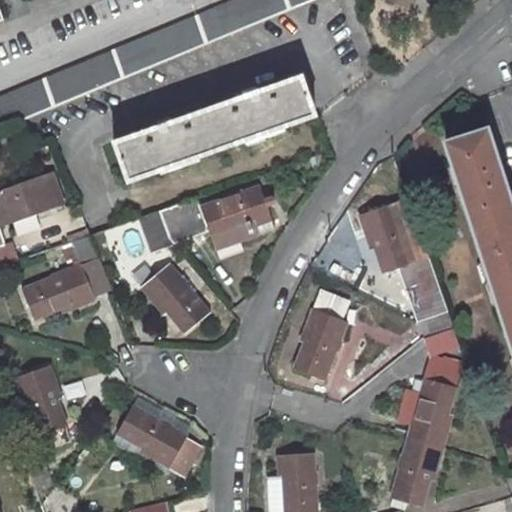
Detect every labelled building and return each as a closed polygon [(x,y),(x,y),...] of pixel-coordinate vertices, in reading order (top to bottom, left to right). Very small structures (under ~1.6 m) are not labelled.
[(234,0),(0,97),(0,129),(312,0),(234,0)] [(302,76),(114,142),(128,182),(316,116),(302,76)] [(511,207),(487,129),(446,143),(511,348),(511,207)] [(52,172),(0,190),(0,247),(6,246),(0,228),(0,227),(64,205),(52,172)] [(197,197),(160,211),(170,239),(174,244),(210,232),(211,236),(247,224),(251,237),(259,234),(256,225),(272,220),(260,186),(201,207),(197,197)] [(394,203),(360,215),(367,236),(371,234),(385,273),(414,263),(409,247),(422,243),(413,216),(400,221),(394,203)] [(152,252),(174,244),(170,239),(160,211),(140,218),(152,252)] [(259,234),(275,228),(272,220),(256,225),(259,234)] [(247,224),(211,236),(216,249),(251,237),(247,224)] [(106,242),(103,231),(91,235),(95,247),(106,242)] [(95,247),(91,235),(60,246),(66,261),(71,259),(75,268),(23,290),(34,318),(62,307),(72,303),(74,308),(95,299),(93,296),(112,288),(95,247)] [(10,246),(0,248),(0,265),(15,260),(10,246)] [(210,312),(169,264),(142,287),(156,304),(160,301),(186,332),(210,312)] [(422,288),(428,307),(418,311),(422,321),(448,312),(438,283),(422,288)] [(310,331),(295,369),(324,381),(348,322),(342,320),(349,301),(322,290),(306,329),(310,331)] [(72,303),(62,307),(63,312),(74,308),(72,303)] [(454,328),(448,312),(422,321),(420,321),(425,337),(454,328)] [(460,345),(454,328),(425,337),(431,355),(460,345)] [(412,424),(409,437),(443,447),(449,427),(444,425),(462,363),(446,358),(444,363),(432,359),(426,379),(425,378),(421,393),(412,424)] [(50,365),(16,377),(22,395),(34,431),(41,451),(71,441),(53,388),(57,387),(50,365)] [(407,389),(399,420),(412,424),(421,393),(407,389)] [(22,395),(15,397),(27,433),(34,431),(22,395)] [(136,399),(133,405),(180,432),(183,425),(136,399)] [(180,432),(133,405),(118,432),(153,452),(150,457),(170,468),(184,475),(199,448),(186,440),(188,436),(180,432)] [(150,457),(153,452),(118,432),(112,442),(167,473),(170,468),(150,457)] [(437,468),(443,447),(409,437),(392,498),(422,506),(433,467),(437,468)] [(317,511),(314,453),(278,456),(279,477),(268,478),(270,511),(317,511)] [(45,458),(27,466),(37,494),(45,484),(45,486),(53,483),(45,458)] [(42,511),(27,468),(10,474),(23,511),(42,511)] [(45,484),(37,494),(41,506),(49,496),(45,486),(45,484)] [(64,497),(57,485),(49,496),(41,506),(43,511),(58,511),(54,503),(64,497)] [(170,511),(168,501),(133,510),(133,511),(170,511)]
